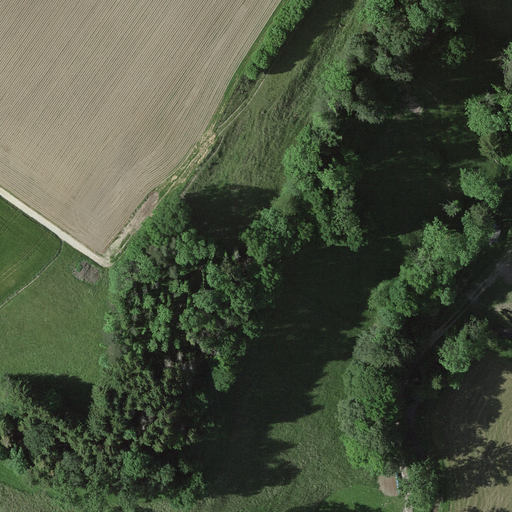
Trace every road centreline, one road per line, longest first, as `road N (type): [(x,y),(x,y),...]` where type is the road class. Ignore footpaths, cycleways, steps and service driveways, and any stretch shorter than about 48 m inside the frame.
road 1 (track): [(408,511),(395,436),(406,378),(511,249)]
road 2 (track): [(0,195),(110,269)]
